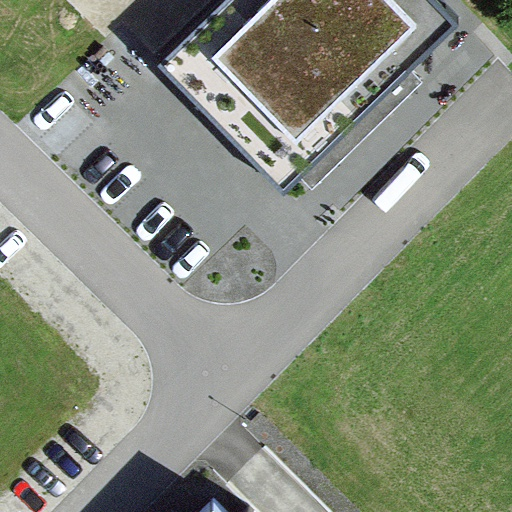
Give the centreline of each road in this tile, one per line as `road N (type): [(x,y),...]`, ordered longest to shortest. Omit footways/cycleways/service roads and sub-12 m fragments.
road 1 (residential): [(511,100),(234,385)]
road 2 (residential): [(0,156),(234,385)]
road 3 (residential): [(234,385),(111,511)]
